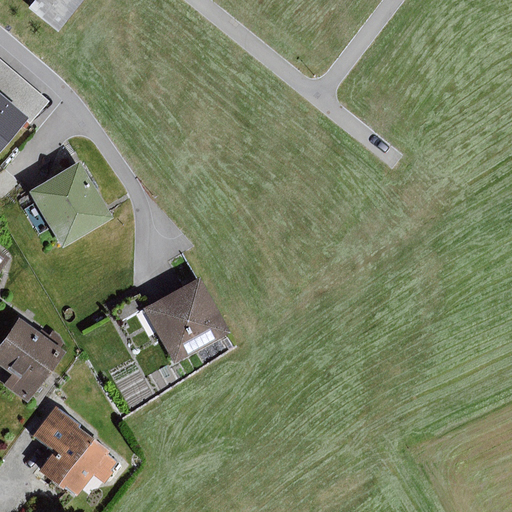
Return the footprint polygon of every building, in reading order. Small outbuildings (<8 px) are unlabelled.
[(85,0),(36,0),(29,9),(59,33),(85,0)] [(0,158),(48,102),(0,61),(0,158)] [(81,164),(29,193),(61,249),(113,219),(81,164)] [(0,273),(11,259),(0,251),(0,273)] [(201,278),(145,309),(175,364),(231,333),(201,278)] [(140,292),(112,306),(119,320),(147,306),(140,292)] [(64,357),(15,323),(0,344),(0,368),(12,376),(4,388),(30,406),(64,357)] [(82,427),(57,407),(34,437),(55,453),(40,472),(64,491),(67,487),(79,497),(95,476),(105,485),(114,473),(112,471),(118,463),(109,456),(111,453),(80,429),(82,427)]
